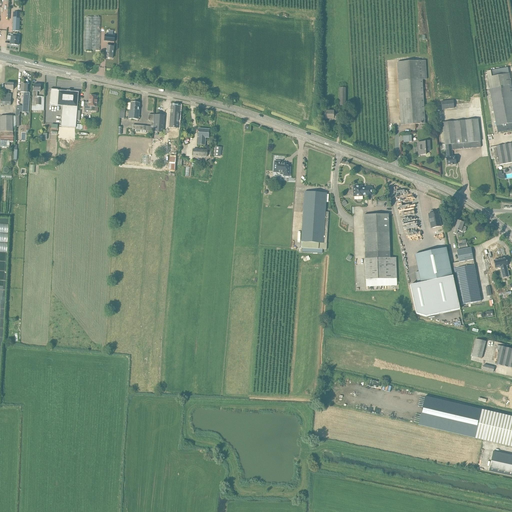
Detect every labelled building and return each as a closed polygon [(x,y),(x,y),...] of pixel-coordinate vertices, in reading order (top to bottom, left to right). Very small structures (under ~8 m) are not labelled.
[(100,17),(85,17),(85,50),(99,50),(100,17)] [(18,45),(19,37),(19,35),(16,34),(15,37),(11,36),(10,44),(18,45)] [(105,34),(104,41),(114,42),(115,36),(105,34)] [(107,46),(106,58),(112,58),(114,46),(107,46)] [(397,62),(401,125),(425,124),(422,80),(427,79),(425,60),(397,62)] [(496,126),(497,133),(511,130),(511,91),(509,73),(491,76),(490,71),(486,71),(496,126)] [(5,83),(5,89),(4,99),(1,99),(0,105),(10,106),(11,94),(9,94),(9,90),(13,90),(14,83),(5,83)] [(29,113),(29,112),(28,112),(30,96),(30,93),(28,93),(29,89),(27,89),(28,84),(21,84),(21,92),(23,92),(22,112),(29,113)] [(33,92),(32,106),(36,106),(36,108),(44,108),(44,97),(41,97),(41,99),(37,99),(37,91),(40,91),(41,85),(40,85),(37,85),(33,85),(33,91),(33,92)] [(58,90),(50,89),(49,105),(63,106),(61,121),(76,122),(78,92),(79,92),(70,91),(67,91),(68,90),(67,90),(67,91),(58,90)] [(92,107),(97,107),(97,97),(89,96),(89,103),(85,102),(84,110),(91,111),(92,107)] [(453,100),(441,102),(442,110),(454,109),(453,100)] [(129,110),(128,119),(139,119),(140,103),(131,102),(130,110),(129,110)] [(171,105),(170,127),(178,128),(180,106),(171,105)] [(325,111),(325,119),(333,119),(333,120),(339,120),(339,113),(333,113),(333,111),(325,111)] [(153,131),(154,115),(148,115),(148,121),(151,121),(151,126),(132,125),(132,129),(136,130),(135,132),(144,132),(144,131),(153,131)] [(154,115),(153,131),(163,132),(164,116),(154,115)] [(15,132),(15,127),(15,116),(0,116),(0,131),(0,132),(0,147),(9,147),(9,142),(13,142),(13,132),(15,132)] [(445,145),(446,158),(447,165),(451,165),(456,165),(455,157),(453,157),(452,150),(481,147),(480,142),(478,119),(442,122),(444,145),(445,145)] [(199,129),(198,137),(199,137),(198,144),(204,145),(205,137),(208,138),(209,130),(199,129)] [(429,140),(425,141),(425,142),(417,142),(418,155),(426,155),(426,151),(430,151),(429,140)] [(511,143),(496,146),(489,147),(491,159),(494,159),(496,166),(511,162),(511,143)] [(193,149),(193,156),(207,157),(207,150),(193,149)] [(274,161),(274,172),(283,173),(283,176),(289,176),(290,167),(286,167),(286,164),(280,164),(280,162),(274,161)] [(362,186),(353,186),(354,196),(362,196),(372,195),(371,187),(365,188),(362,188),(362,186)] [(326,249),(329,212),(325,212),(326,193),(304,192),(301,248),(302,248),(302,252),(322,253),(322,249),(326,249)] [(441,226),(438,212),(436,212),(435,212),(431,213),(430,214),(428,214),(430,220),(431,223),(430,223),(431,228),(441,226)] [(388,214),(363,215),(365,259),(365,266),(366,280),(366,287),(397,286),(396,279),(396,258),(390,258),(388,214)] [(457,220),(454,229),(453,233),(456,235),(458,230),(463,232),(465,232),(466,228),(465,227),(463,226),(464,223),(457,220)] [(0,250),(6,251),(8,223),(0,222),(0,250)] [(453,263),(454,269),(461,305),(481,301),(473,260),(471,247),(457,250),(459,262),(453,263)] [(452,276),(446,248),(415,255),(419,272),(415,272),(417,283),(421,282),(421,283),(410,285),(416,314),(426,316),(459,309),(452,276)] [(506,268),(506,266),(507,265),(506,258),(494,260),(495,268),(502,267),(502,269),(501,270),(502,278),(509,277),(507,268),(506,268)] [(476,339),(471,356),(481,359),(486,342),(476,339)] [(511,348),(506,347),(497,345),(496,349),(499,350),(496,364),(511,368),(511,348)] [(484,364),(483,370),(493,372),(494,367),(484,364)] [(418,425),(484,440),(511,446),(511,416),(425,396),(418,425)] [(488,471),(511,476),(511,455),(493,451),(488,471)]
